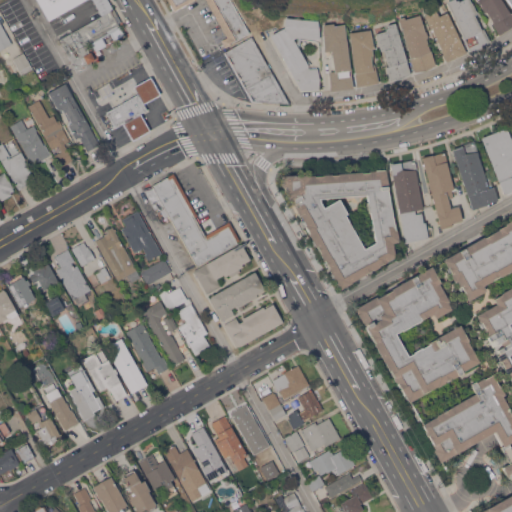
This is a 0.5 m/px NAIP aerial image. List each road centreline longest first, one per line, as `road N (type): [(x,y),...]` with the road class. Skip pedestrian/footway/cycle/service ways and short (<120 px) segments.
road 1 (residential): [(0,501),(511,202)]
road 2 (secondary): [(511,64),(403,109),(277,123)]
road 3 (residential): [(210,135),(154,154),(0,241)]
road 4 (secondary): [(301,147),(385,140),(448,124),(511,94)]
